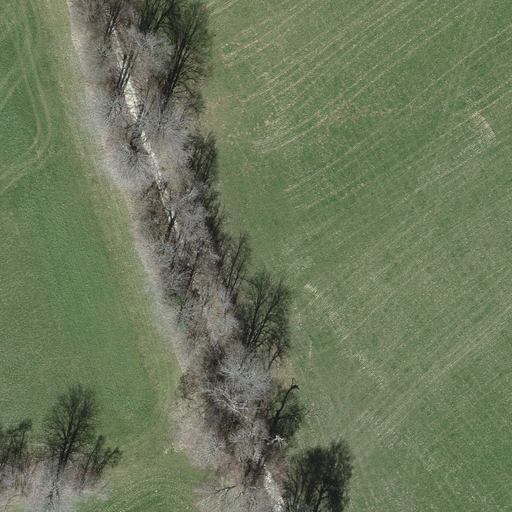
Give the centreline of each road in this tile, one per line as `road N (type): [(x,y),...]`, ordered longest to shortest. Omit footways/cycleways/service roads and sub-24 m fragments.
road 1 (track): [(241,448),(279,426),(223,206),(230,175),(511,31)]
road 2 (track): [(90,0),(266,511)]
